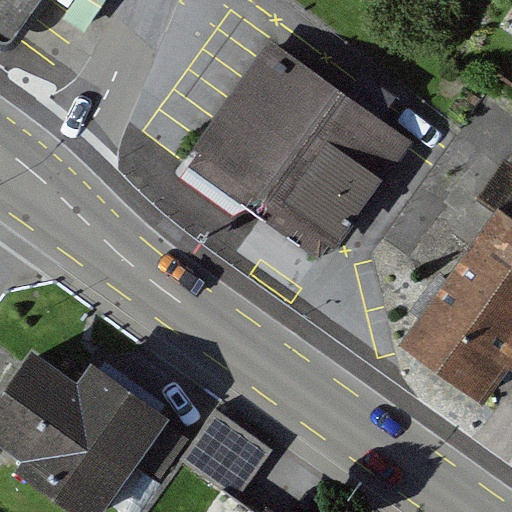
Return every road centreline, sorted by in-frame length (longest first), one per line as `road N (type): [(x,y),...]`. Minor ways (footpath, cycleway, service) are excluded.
road 1 (secondary): [(471,511),(44,198)]
road 2 (residential): [(151,0),(115,87),(44,198)]
